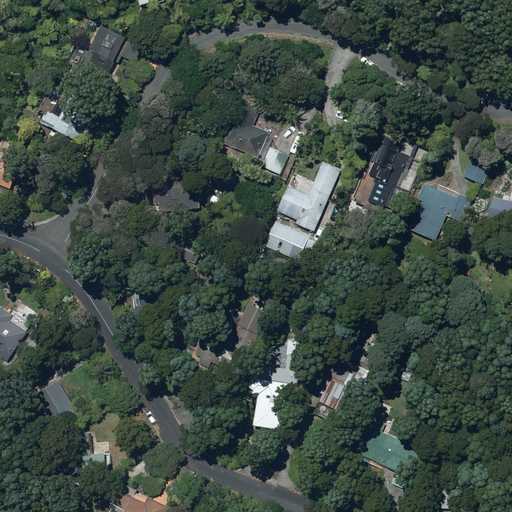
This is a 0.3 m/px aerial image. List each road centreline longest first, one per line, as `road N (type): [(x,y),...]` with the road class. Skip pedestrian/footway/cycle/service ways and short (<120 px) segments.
road 1 (residential): [(511,105),(340,41),(284,27),(230,34),(184,52),(162,77),(41,250)]
road 2 (residential): [(313,511),(220,480),(199,460),(82,285),(41,250)]
